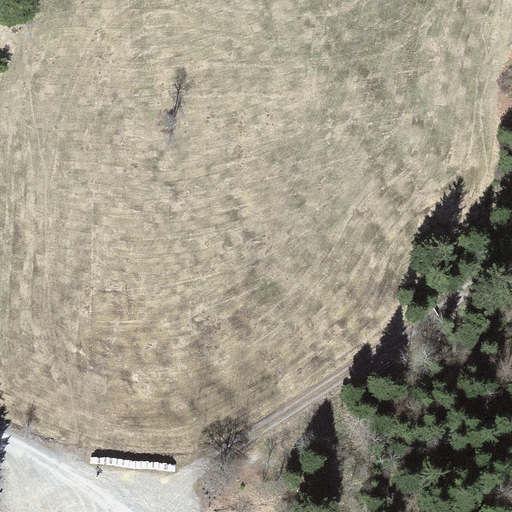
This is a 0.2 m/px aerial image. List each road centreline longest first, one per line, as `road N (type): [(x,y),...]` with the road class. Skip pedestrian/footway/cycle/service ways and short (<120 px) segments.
road 1 (track): [(511,279),(397,339),(212,462),(113,511)]
road 2 (track): [(103,511),(0,441)]
